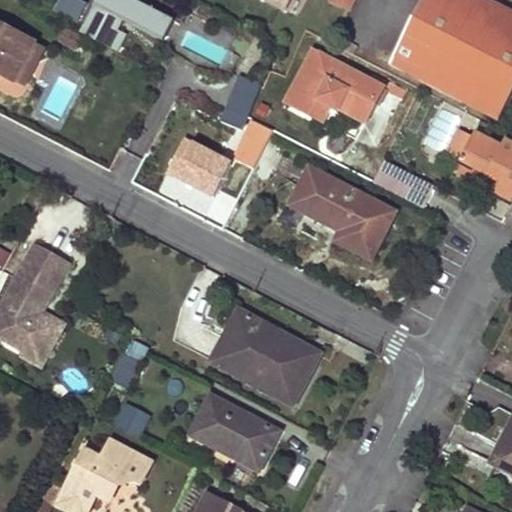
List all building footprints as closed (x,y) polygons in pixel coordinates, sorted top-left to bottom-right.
[(79,26),(89,5),(79,0),(59,0),(53,14),(79,26)] [(161,15),(132,0),(96,0),(79,33),(118,53),(126,36),(117,31),(122,21),(151,35),(161,15)] [(264,0),(284,10),(289,0),(264,0)] [(350,11),(355,0),(332,0),(332,2),(350,11)] [(423,0),(390,65),(499,122),(500,122),(511,97),(511,13),(485,0),(423,0)] [(173,21),(161,15),(151,35),(163,41),(173,21)] [(34,43),(0,25),(0,75),(14,82),(34,43)] [(82,38),(64,29),(58,42),(75,51),(82,38)] [(45,49),(34,43),(14,82),(25,88),(45,49)] [(340,108),(343,101),(371,116),(385,89),(313,52),(286,104),(323,124),(332,108),(338,112),(340,108)] [(229,110),(250,113),(254,82),(233,80),(229,110)] [(343,101),(340,108),(367,122),(371,116),(343,101)] [(473,138),(458,130),(446,153),(461,161),(473,138)] [(495,193),(511,202),(511,145),(505,142),(501,148),(475,134),(473,138),(461,161),(501,183),(495,193)] [(181,142),(166,182),(220,203),(235,163),(181,142)] [(501,183),(461,161),(455,172),(495,193),(501,183)] [(319,174),(310,169),(291,206),(299,210),(319,174)] [(395,213),(319,174),(299,210),(341,232),(336,242),(371,259),(395,213)] [(70,264),(36,245),(0,310),(0,339),(24,353),(29,344),(49,356),(65,326),(43,314),(41,306),(48,304),(70,264)] [(0,264),(5,267),(10,253),(0,248),(0,264)] [(246,315),(239,312),(212,363),(218,366),(246,315)] [(297,349),(300,344),(284,335),(281,340),(267,333),(270,328),(246,315),(218,366),(293,406),(318,360),(297,349)] [(284,335),(270,328),(267,333),(281,340),(284,335)] [(41,369),(49,356),(29,344),(24,353),(21,358),(41,369)] [(321,355),(300,344),(297,349),(318,360),(321,355)] [(143,365),(124,356),(112,381),(130,390),(143,365)] [(211,397),(191,435),(235,458),(236,456),(260,469),(279,433),(211,397)] [(139,440),(151,416),(126,404),(114,428),(139,440)] [(511,424),(492,464),(511,474),(511,424)] [(133,483),(141,487),(152,463),(110,442),(101,459),(77,466),(65,490),(52,484),(43,500),(64,511),(89,511),(98,494),(117,488),(133,483)] [(86,451),(77,466),(101,459),(86,451)] [(259,471),(260,469),(236,456),(235,458),(259,471)] [(117,488),(98,494),(106,498),(112,496),(117,488)] [(242,511),(208,493),(198,511),(242,511)]
